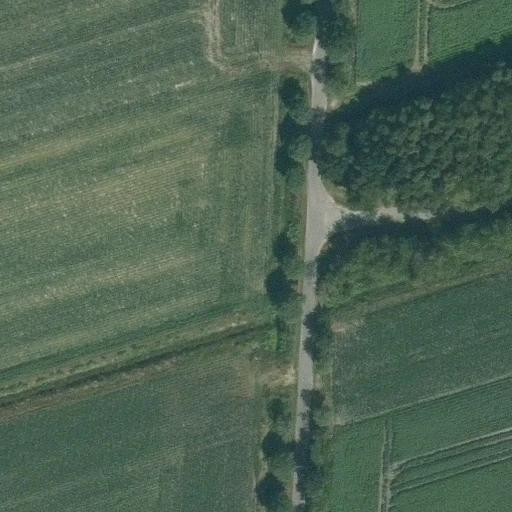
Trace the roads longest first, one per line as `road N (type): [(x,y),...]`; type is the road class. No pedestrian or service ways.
road 1 (unclassified): [(314,214),(298,511)]
road 2 (unclassified): [(322,0),(314,214)]
road 3 (unclassified): [(314,214),(427,209),(511,192)]
